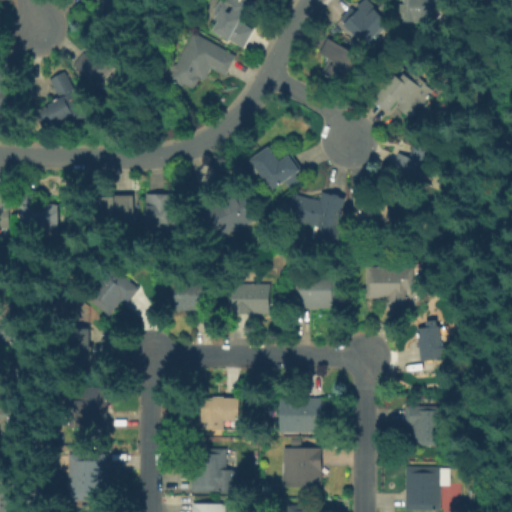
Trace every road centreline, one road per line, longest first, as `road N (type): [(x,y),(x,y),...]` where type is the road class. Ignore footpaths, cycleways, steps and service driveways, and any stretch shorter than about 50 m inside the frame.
road 1 (residential): [(310,0),(253,100),(197,144),(138,157),(0,154)]
road 2 (residential): [(364,511),(364,379),(357,365),(167,354)]
road 3 (residential): [(167,354),(149,368),(148,511)]
